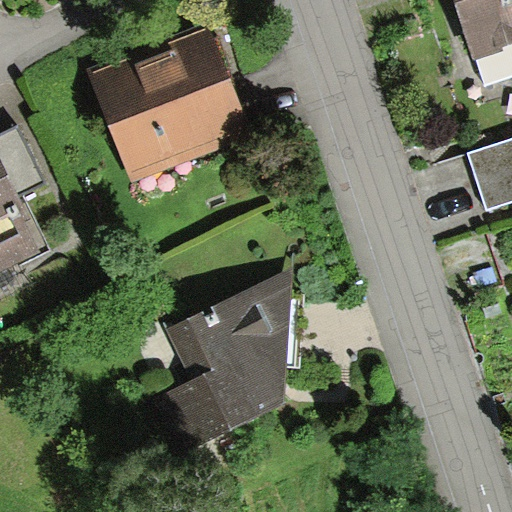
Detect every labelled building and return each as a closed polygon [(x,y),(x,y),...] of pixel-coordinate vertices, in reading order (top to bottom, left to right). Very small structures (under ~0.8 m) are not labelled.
[(511,38),(511,0),(453,0),(471,53),(511,38)] [(207,23),(88,70),(132,179),(250,132),(207,23)] [(0,138),(0,144),(24,197),(53,184),(26,126),(0,138)] [(511,139),(462,155),(481,209),(511,200),(511,139)] [(0,160),(0,273),(45,252),(0,160)] [(287,405),(296,272),(160,333),(179,380),(156,390),(181,454),(287,405)]
